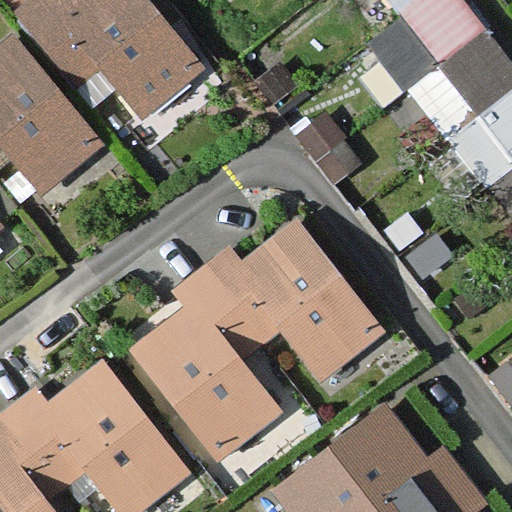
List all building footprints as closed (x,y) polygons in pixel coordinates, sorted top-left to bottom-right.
[(55,0),(34,0),(13,18),(74,94),(101,82),(135,123),(203,65),(144,0),(71,0),(62,7),(55,0)] [(511,69),(458,0),(383,0),(403,24),(371,48),(448,147),(486,196),(511,230),(511,69)] [(0,152),(5,148),(47,199),(103,154),(13,43),(0,53),(0,152)] [(281,66),(257,84),(274,108),(299,89),(281,66)] [(326,116),(297,139),(315,163),(342,144),(345,141),(326,116)] [(342,144),(315,163),(333,187),(360,168),(342,144)] [(233,240),(203,264),(261,336),(287,315),(329,367),(385,321),(295,211),(243,253),(233,240)] [(408,218),(382,237),(398,258),(424,238),(408,218)] [(437,239),(404,264),(421,286),(454,261),(437,239)] [(261,336),(203,264),(174,288),(185,302),(136,340),(223,451),(280,406),(239,355),(261,336)] [(467,318),(491,302),(479,285),(455,301),(467,318)] [(41,384),(11,408),(70,480),(96,459),(137,510),(194,465),(104,354),(52,396),(41,384)] [(511,362),(490,380),(511,407),(511,362)] [(378,511),(409,511),(464,470),(441,441),(427,452),(389,402),(277,488),(295,511),(362,511),(373,504),(378,511)] [(70,480),(11,408),(0,417),(0,511),(58,511),(47,498),(70,480)] [(488,500),(464,470),(409,511),(476,511),(475,510),(488,500)]
